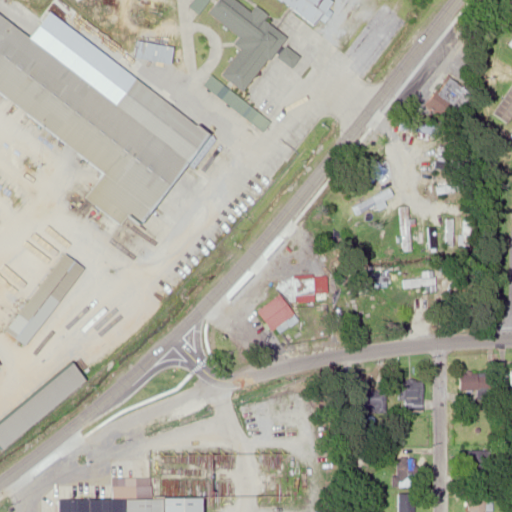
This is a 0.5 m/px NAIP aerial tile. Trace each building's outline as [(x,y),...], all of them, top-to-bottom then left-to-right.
[(278,37),(263,15),(266,11),(254,3),(246,8),(239,3),(243,0),(278,0),(307,19),(321,9),(327,0),(192,0),(197,3),(202,11),(236,35),(231,41),(235,47),(216,75),(238,89),(247,83),(278,37)] [(0,98),(96,170),(77,196),(113,223),(118,216),(132,225),(179,161),(190,168),(211,140),(125,77),(108,100),(0,19),(0,98)] [(511,34),(504,45),(511,50),(511,118),(498,137),(511,147),(511,34)] [(293,56),(281,45),(272,55),(285,66),(293,56)] [(266,121),(208,73),(196,87),(243,126),(246,122),(258,132),(266,121)] [(361,187),(378,166),(369,158),(351,179),(361,187)] [(406,206),(397,206),(398,250),(408,250),(406,206)] [(76,266),(55,251),(0,326),(0,331),(18,345),(76,266)] [(430,269),(417,272),(418,275),(400,279),(402,291),(433,284),(430,269)] [(312,293),(309,274),(290,277),(292,296),(312,293)] [(295,320),(277,293),(252,310),(265,331),(272,326),(276,333),(295,320)] [(0,410),(0,441),(77,381),(61,361),(0,410)] [(511,384),(511,370),(500,370),(499,384),(511,384)] [(490,372),(453,372),(453,389),(475,389),(475,397),(490,397),(490,372)] [(420,411),(420,379),(394,379),(394,411),(420,411)] [(384,411),(384,389),(350,389),(350,411),(384,411)] [(389,486),(413,486),(413,456),(389,456),(389,486)] [(479,511),(479,510),(488,507),(484,490),(465,495),(469,511),(479,511)] [(394,492),(393,511),(412,511),(412,492),(394,492)] [(46,511),(46,499),(188,496),(188,511),(46,511)]
